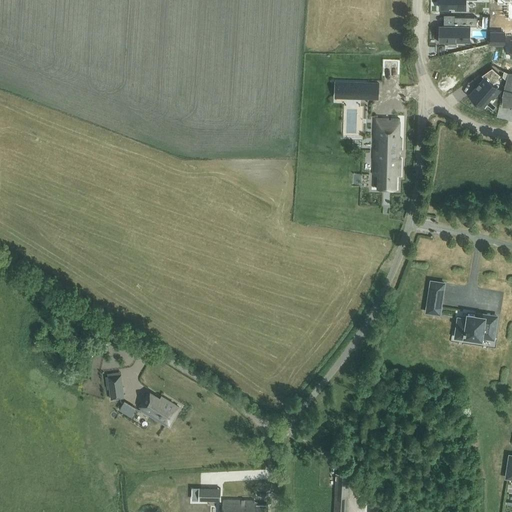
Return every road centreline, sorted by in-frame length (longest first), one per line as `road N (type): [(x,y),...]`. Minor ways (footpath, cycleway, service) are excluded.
road 1 (unclassified): [(284,430),(363,331),(389,281),(410,222),(433,94)]
road 2 (track): [(0,255),(284,430)]
